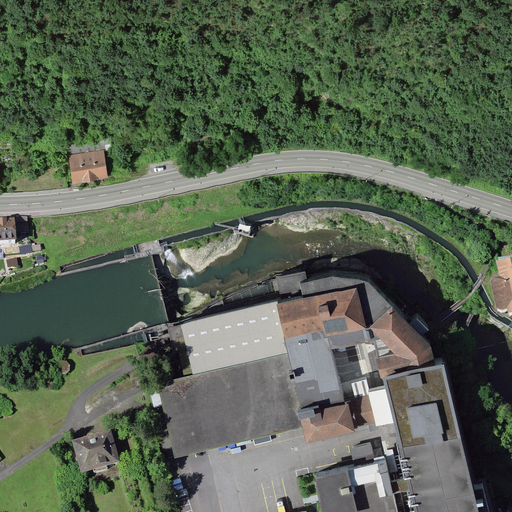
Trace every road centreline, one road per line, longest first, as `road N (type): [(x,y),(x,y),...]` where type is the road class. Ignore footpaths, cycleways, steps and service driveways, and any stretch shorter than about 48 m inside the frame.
road 1 (primary): [(0,204),(79,198),(306,157),(386,169),(511,209)]
road 2 (residential): [(99,384),(81,398),(77,420),(0,477)]
